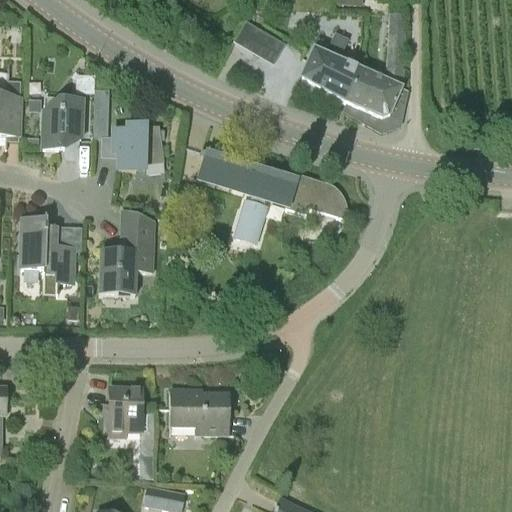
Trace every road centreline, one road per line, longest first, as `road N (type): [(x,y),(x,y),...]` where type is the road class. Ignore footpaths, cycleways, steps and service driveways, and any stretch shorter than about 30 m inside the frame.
road 1 (secondary): [(401,165),(234,117),(133,64),(40,0)]
road 2 (unclassified): [(219,511),(300,360),(290,326)]
road 3 (residential): [(87,349),(215,346),(290,326)]
road 4 (unclassified): [(290,326),(361,262),(401,165)]
road 5 (unclassified): [(414,0),(414,122),(401,165)]
road 6 (residential): [(58,511),(87,349)]
